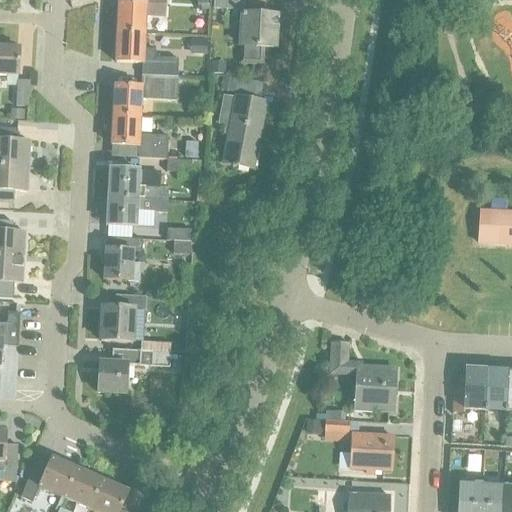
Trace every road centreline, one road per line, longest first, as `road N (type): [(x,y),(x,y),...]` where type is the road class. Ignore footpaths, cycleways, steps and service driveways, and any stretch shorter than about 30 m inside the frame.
road 1 (residential): [(51,410),(58,286),(79,258),(85,124),(49,92),(52,20)]
road 2 (residential): [(282,299),(320,135),(340,0)]
road 3 (residential): [(208,489),(282,299)]
road 4 (residential): [(208,489),(51,410)]
road 5 (residential): [(425,511),(430,341)]
road 6 (residential): [(430,341),(282,299)]
